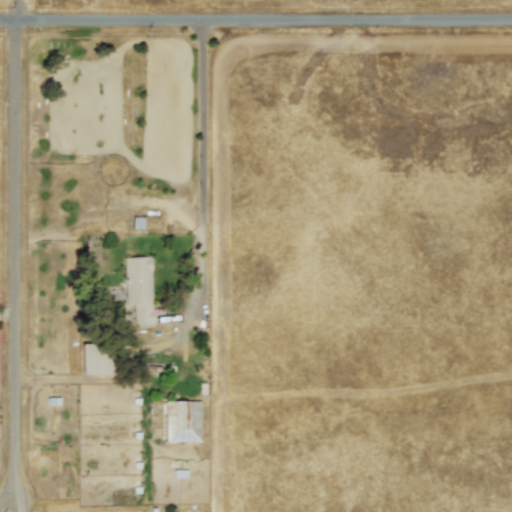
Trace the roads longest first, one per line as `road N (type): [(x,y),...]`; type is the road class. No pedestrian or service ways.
road 1 (residential): [(0,23),(511,21)]
road 2 (residential): [(15,23),(14,501)]
